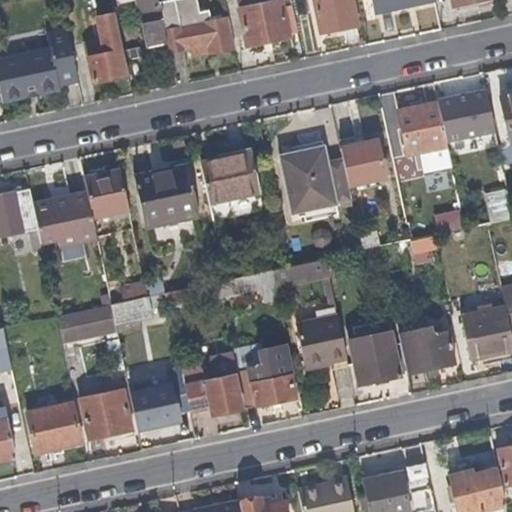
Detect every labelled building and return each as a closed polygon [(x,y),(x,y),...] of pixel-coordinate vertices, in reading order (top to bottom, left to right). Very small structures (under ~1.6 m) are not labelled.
[(157,0),(138,0),(149,48),(166,45),(157,0)] [(214,19),(211,8),(197,10),(194,0),(157,0),(166,45),(167,51),(189,46),(206,42),(209,52),(229,48),(222,17),(214,19)] [(286,34),(278,0),(265,0),(236,7),(243,43),(286,34)] [(355,26),(350,0),(311,0),(318,33),(355,26)] [(433,1),(432,0),(368,0),(371,13),(433,1)] [(492,4),(490,0),(479,0),(472,1),(473,8),(492,4)] [(117,41),(111,14),(95,17),(100,44),(117,41)] [(76,82),(64,29),(44,34),(46,49),(0,58),(0,102),(0,103),(24,98),(24,95),(36,92),(36,96),(57,91),(56,86),(76,82)] [(124,75),(117,41),(100,44),(84,48),(91,82),(124,75)] [(209,52),(206,42),(189,46),(190,56),(209,52)] [(494,130),(485,90),(436,101),(444,141),(494,130)] [(511,94),(500,97),(510,140),(511,139),(511,94)] [(444,141),(436,101),(396,110),(406,155),(446,146),(444,141)] [(356,144),(354,138),(337,141),(338,148),(356,144)] [(323,153),(321,139),(296,144),(297,150),(299,157),(323,153)] [(382,177),(374,140),(356,144),(338,148),(340,157),(346,184),(382,177)] [(257,192),(247,150),(196,160),(206,202),(257,192)] [(346,184),(340,157),(324,160),(323,153),(299,157),(297,150),(277,155),(291,214),(303,211),(334,203),(349,200),(346,184)] [(194,218),(183,165),(130,175),(142,229),(194,218)] [(126,211),(117,169),(82,177),(84,190),(90,218),(126,211)] [(508,221),(501,189),(486,192),(493,224),(508,221)] [(34,220),(31,202),(28,190),(9,192),(0,193),(0,228),(25,223),(34,220)] [(94,239),(90,218),(84,190),(31,202),(34,220),(34,221),(37,234),(41,250),(94,239)] [(337,217),(334,203),(303,211),(305,223),(337,217)] [(432,238),(428,219),(405,224),(409,242),(412,242),(432,238)] [(37,234),(34,221),(34,220),(25,223),(27,235),(37,234)] [(41,250),(37,234),(27,235),(31,253),(41,252),(41,250)] [(434,250),(432,238),(412,242),(414,254),(434,250)] [(328,276),(325,260),(287,267),(270,271),(273,287),(321,277),(328,276)] [(195,287),(191,271),(190,271),(140,282),(144,298),(146,297),(162,294),(195,287)] [(331,293),(328,276),(321,277),(324,294),(331,293)] [(246,292),(243,277),(223,280),(216,282),(219,297),(227,296),(246,292)] [(144,298),(140,282),(120,286),(123,301),(144,298)] [(511,339),(511,287),(499,290),(503,309),(510,340),(511,339)] [(165,308),(162,294),(146,297),(149,311),(165,308)] [(149,311),(146,297),(144,298),(123,301),(108,305),(111,319),(135,314),(149,311)] [(114,332),(111,319),(108,305),(55,317),(61,343),(114,332)] [(511,351),(510,340),(503,309),(459,319),(469,362),(485,358),(511,352),(511,351)] [(138,327),(135,314),(111,319),(114,332),(138,327)] [(345,358),(336,315),(296,323),(304,367),(329,362),(345,358)] [(0,369),(10,368),(1,328),(0,328),(0,369)] [(453,366),(446,334),(416,341),(422,372),(453,366)] [(404,376),(398,344),(396,338),(388,339),(395,378),(404,376)] [(395,378),(388,339),(347,347),(354,386),(395,378)] [(422,372),(416,341),(398,344),(404,376),(422,372)] [(293,400),(288,378),(292,377),(286,347),(257,353),(259,367),(235,372),(243,410),(293,400)] [(511,361),(511,352),(485,358),(486,366),(511,361)] [(243,410),(235,372),(232,356),(210,360),(212,374),(202,376),(203,383),(182,387),(184,396),(187,413),(209,409),(211,417),(243,410)] [(346,366),(345,358),(329,362),(331,368),(346,366)] [(177,422),(172,398),(184,396),(182,387),(178,369),(162,372),(165,386),(127,394),(135,431),(177,422)] [(129,432),(120,391),(78,400),(86,440),(129,432)] [(187,413),(184,396),(172,398),(177,422),(189,421),(187,413)] [(78,445),(69,402),(24,412),(33,454),(78,445)] [(0,461),(13,458),(2,411),(0,410),(0,461)] [(511,446),(495,449),(502,488),(511,486),(511,446)] [(428,488),(423,466),(407,469),(410,491),(428,488)] [(498,493),(492,472),(477,476),(471,477),(470,473),(448,478),(456,511),(478,511),(481,511),(478,500),(491,497),(497,495),(498,493)] [(406,511),(397,475),(360,484),(365,511),(406,511)] [(350,511),(344,483),(296,494),(299,511),(350,511)] [(503,507),(500,493),(498,493),(497,495),(491,497),(495,509),(503,507)] [(269,507),(268,498),(258,501),(260,509),(269,507)] [(282,511),(281,504),(269,507),(260,509),(258,501),(237,505),(238,511),(282,511)]
